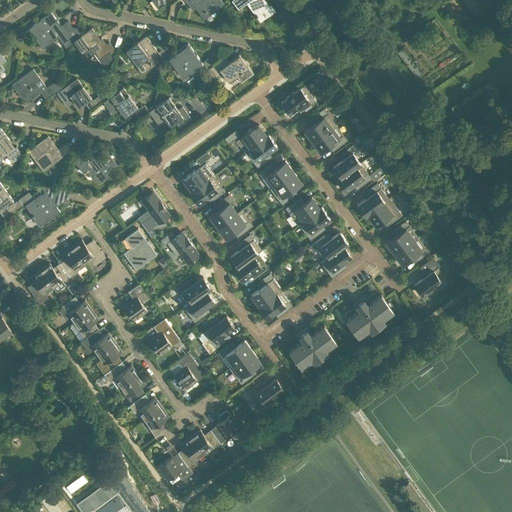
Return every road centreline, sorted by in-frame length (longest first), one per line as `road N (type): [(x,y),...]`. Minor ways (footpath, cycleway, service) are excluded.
road 1 (residential): [(188,418),(102,299),(119,264),(84,216)]
road 2 (residential): [(280,73),(257,44),(100,12),(82,0)]
road 3 (residential): [(256,91),(375,254)]
road 4 (residential): [(259,338),(152,167)]
road 5 (residential): [(152,167),(127,139),(0,113)]
road 6 (residential): [(375,254),(259,338)]
road 7 (residential): [(152,167),(256,91)]
